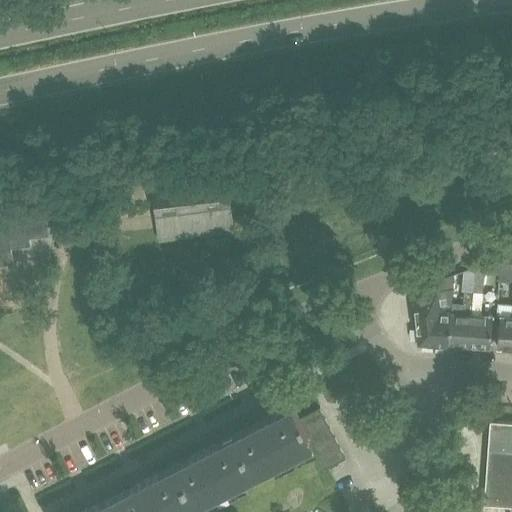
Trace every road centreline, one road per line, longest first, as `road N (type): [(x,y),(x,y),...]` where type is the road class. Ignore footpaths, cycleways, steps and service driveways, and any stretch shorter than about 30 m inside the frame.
road 1 (trunk): [(0,91),(494,0)]
road 2 (residential): [(0,468),(351,296)]
road 3 (residential): [(351,296),(511,231)]
road 4 (trunk): [(161,0),(0,35)]
road 5 (residential): [(413,511),(416,366)]
